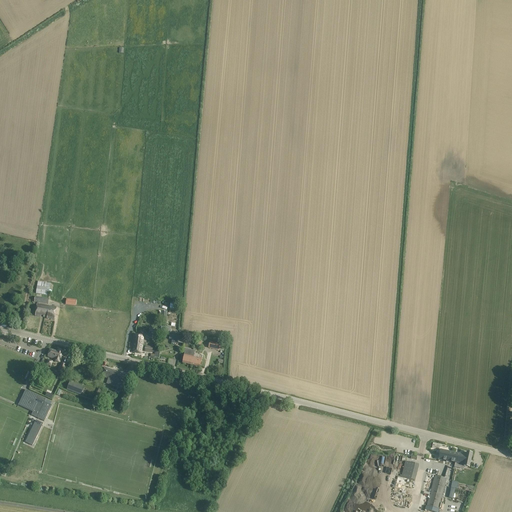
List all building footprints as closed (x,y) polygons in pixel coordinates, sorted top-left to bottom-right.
[(49,288),(37,286),(36,294),(48,296),(49,288)] [(164,307),(169,308),(169,310),(173,311),(174,303),(165,302),(164,307)] [(56,307),(37,304),(35,316),(47,318),(47,319),(54,320),(56,307)] [(131,344),(142,345),(143,337),(133,335),(131,344)] [(169,339),(172,339),(171,344),(177,344),(178,340),(179,336),(169,335),(169,339)] [(218,344),(210,342),(208,349),(216,350),(218,344)] [(142,345),(131,344),(130,353),(140,354),(142,345)] [(57,352),(50,350),(48,357),(55,359),(54,361),(60,363),(63,352),(58,350),(57,352)] [(182,363),(191,365),(193,357),(191,357),(192,353),(185,351),(182,363)] [(193,357),(191,365),(199,367),(202,359),(193,357)] [(67,364),(61,362),(58,371),(64,374),(67,364)] [(126,376),(105,368),(102,377),(108,379),(106,384),(121,389),(126,376)] [(81,395),(84,388),(70,382),(67,390),(81,395)] [(107,391),(99,388),(95,399),(103,402),(107,391)] [(46,400),(27,391),(23,398),(21,400),(23,401),(21,404),(34,410),(32,415),(44,421),(45,421),(43,421),(45,418),(46,418),(52,406),(45,402),(46,400)] [(43,424),(36,420),(25,443),(33,446),(43,424)] [(466,455),(442,450),(440,460),(464,465),(463,467),(469,468),(472,454),(466,453),(466,455)] [(402,476),(415,480),(419,464),(406,461),(402,476)] [(447,479),(435,476),(426,507),(439,510),(447,479)]
